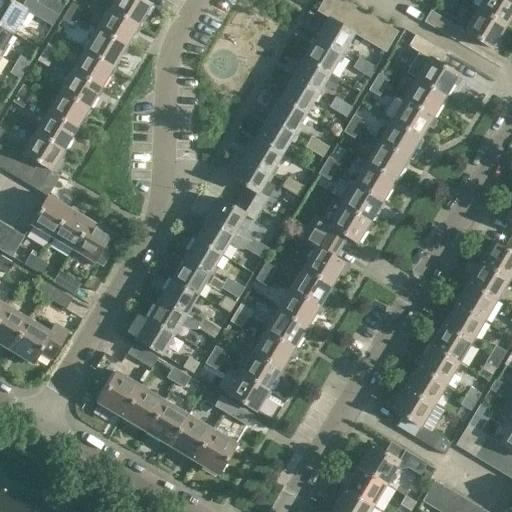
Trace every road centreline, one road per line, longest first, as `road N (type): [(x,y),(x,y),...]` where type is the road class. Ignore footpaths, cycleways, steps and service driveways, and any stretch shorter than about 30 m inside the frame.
road 1 (residential): [(41,414),(162,209),(176,40),(200,0)]
road 2 (residential): [(350,404),(511,131)]
road 3 (residential): [(205,511),(41,414)]
road 4 (residential): [(350,404),(505,495)]
road 5 (residential): [(511,81),(374,0)]
road 6 (residential): [(286,511),(350,404)]
